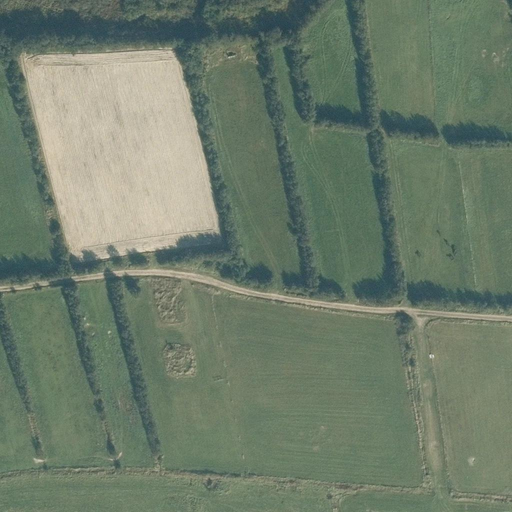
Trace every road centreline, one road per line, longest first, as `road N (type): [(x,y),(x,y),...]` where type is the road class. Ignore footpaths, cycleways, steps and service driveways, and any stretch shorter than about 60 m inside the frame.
road 1 (track): [(0,289),(149,270),(373,308),(511,319)]
road 2 (track): [(413,311),(442,500)]
